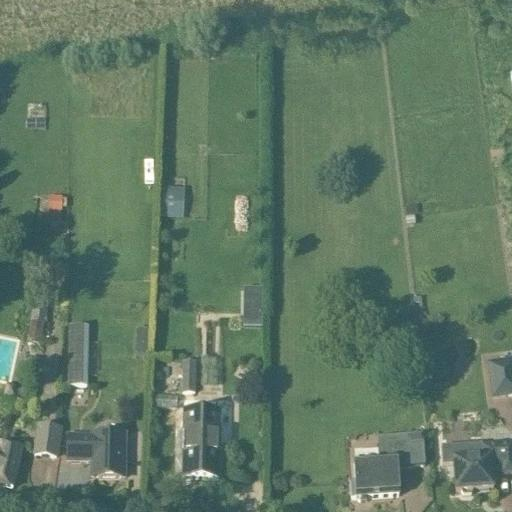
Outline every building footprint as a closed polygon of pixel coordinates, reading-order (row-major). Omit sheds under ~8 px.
[(160,192),(159,222),(181,223),(182,193),(160,192)] [(47,201),(46,215),(60,215),(60,201),(47,201)] [(57,270),(41,271),(42,287),(57,287),(57,270)] [(244,291),(244,306),(261,306),(261,291),(244,291)] [(30,322),(26,342),(40,345),(44,325),(30,322)] [(68,344),(67,390),(86,390),(86,332),(86,328),(68,328),(68,331),(68,344)] [(511,361),(488,365),(492,401),(511,398),(511,361)] [(196,363),(182,363),(182,395),(196,395),(196,363)] [(183,413),(181,481),(219,481),(220,413),(183,413)] [(38,426),(34,456),(57,460),(61,429),(38,426)] [(93,438),(69,438),(68,465),(93,465),(92,480),(125,481),(126,438),(93,437),(93,438)] [(355,485),(350,485),(351,501),(356,501),(358,504),(366,503),(369,500),(398,498),(396,470),(423,467),(421,438),(378,442),(380,463),(353,465),(355,485)] [(482,444),(442,446),(443,467),(453,467),(455,494),(460,494),(462,497),(471,497),(473,493),(493,491),(491,471),(500,471),(501,477),(511,475),(511,445),(482,448),(482,444)] [(0,487),(13,491),(23,451),(0,446),(0,487)]
